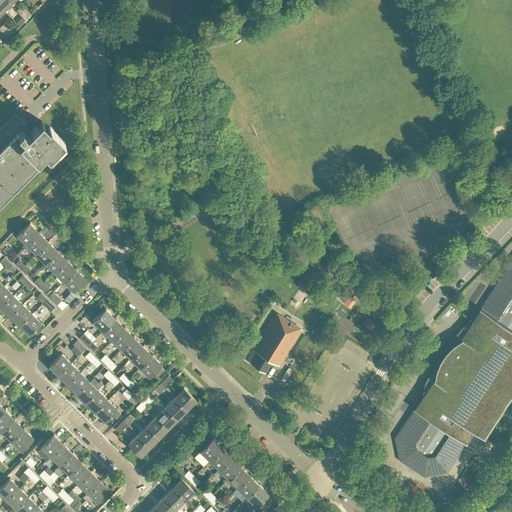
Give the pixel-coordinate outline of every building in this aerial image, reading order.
[(0,0),(0,6),(3,10),(12,1),(11,0),(0,0)] [(15,10),(20,15),(26,9),(21,4),(15,10)] [(26,9),(20,15),(25,19),(31,13),(26,9)] [(0,26),(0,30),(2,33),(8,27),(4,22),(0,26)] [(8,27),(2,33),(7,37),(13,31),(8,27)] [(27,129),(27,128),(26,127),(26,126),(25,123),(22,120),(19,117),(15,113),(0,127),(0,204),(41,163),(37,160),(44,154),(48,157),(64,141),(49,126),(48,127),(41,120),(30,131),(29,130),(28,130),(27,129)] [(16,235),(25,244),(38,231),(29,222),(16,235)] [(25,244),(35,253),(48,240),(38,231),(25,244)] [(35,253),(44,263),(57,250),(48,240),(35,253)] [(11,250),(6,245),(2,249),(7,254),(11,250)] [(44,263),(53,272),(66,259),(57,250),(44,263)] [(0,259),(0,260),(5,265),(9,261),(4,255),(0,259)] [(15,262),(20,268),(25,264),(19,258),(15,262)] [(53,272),(63,281),(75,268),(66,259),(53,272)] [(9,261),(5,265),(10,270),(14,266),(9,261)] [(424,396),(423,397),(404,427),(403,428),(403,429),(401,432),(399,438),(399,443),(399,447),(399,449),(401,453),(403,458),(407,462),(412,466),(414,468),(420,471),(425,472),(431,473),(436,472),(441,471),(446,468),(450,465),(453,461),(456,457),(466,442),(474,430),(484,437),(511,394),(511,262),(474,320),(470,318),(462,327),(456,333),(450,340),(444,349),(439,357),(433,366),(429,375),(426,381),(420,394),(424,396)] [(25,264),(20,268),(26,273),(30,269),(25,264)] [(313,267),(302,284),(309,288),(320,271),(313,267)] [(75,268),(63,281),(72,290),(85,278),(75,268)] [(18,278),(23,283),(28,279),(22,274),(18,278)] [(34,281),(39,286),(43,282),(38,277),(34,281)] [(28,279),(23,283),(29,289),(33,284),(28,279)] [(43,282),(39,286),(44,292),(48,287),(43,282)] [(0,288),(0,306),(0,307),(13,294),(4,285),(0,288)] [(314,286),(309,294),(325,303),(329,295),(314,286)] [(48,295),(56,304),(61,299),(52,291),(48,295)] [(351,291),(347,301),(355,305),(360,295),(351,291)] [(36,296),(41,302),(46,297),(40,292),(36,296)] [(0,307),(9,316),(22,303),(13,294),(0,307)] [(46,297),(41,302),(50,310),(54,306),(46,297)] [(9,316),(19,325),(31,312),(22,303),(9,316)] [(92,321),(102,330),(115,317),(105,308),(92,321)] [(31,312),(19,325),(28,335),(41,322),(31,312)] [(278,365),(301,328),(276,312),(253,349),(246,360),(250,362),(264,372),(271,360),(278,365)] [(102,330),(111,339),(124,326),(115,317),(102,330)] [(111,339),(120,349),(133,336),(124,326),(111,339)] [(79,337),(87,345),(92,341),(83,332),(79,337)] [(120,349),(130,358),(142,345),(133,336),(120,349)] [(70,349),(77,356),(85,347),(77,339),(72,343),(74,345),(70,349)] [(92,341),(87,345),(93,350),(97,346),(92,341)] [(130,358),(139,367),(152,354),(142,345),(130,358)] [(85,355),(90,361),(94,356),(89,351),(85,355)] [(48,365),(57,375),(70,362),(61,352),(48,365)] [(100,358),(106,363),(110,359),(105,354),(100,358)] [(152,354),(139,367),(148,376),(161,364),(152,354)] [(94,356),(90,361),(95,366),(100,362),(94,356)] [(110,359),(106,363),(111,369),(115,364),(110,359)] [(57,375),(67,384),(80,371),(70,362),(57,375)] [(103,374),(109,379),(113,375),(107,369),(103,374)] [(67,384),(76,393),(89,380),(80,371),(67,384)] [(119,376),(124,382),(128,377),(123,372),(119,376)] [(168,374),(159,382),(164,387),(172,378),(168,374)] [(113,375),(109,379),(114,384),(118,380),(113,375)] [(128,377),(124,382),(130,387),(134,383),(128,377)] [(85,402),(98,389),(103,384),(99,380),(94,385),(89,380),(76,393),(85,402)] [(164,387),(159,382),(154,388),(159,392),(164,387)] [(183,387),(174,396),(186,409),(196,399),(183,387)] [(122,392),(127,398),(132,393),(126,388),(122,392)] [(85,402),(95,412),(107,399),(98,389),(85,402)] [(511,394),(484,437),(492,442),(511,411),(511,394)] [(146,396),(141,401),(145,405),(151,400),(146,396)] [(174,396),(164,405),(177,418),(186,409),(174,396)] [(107,399),(95,412),(104,421),(112,413),(116,409),(117,408),(107,399)] [(145,405),(141,401),(136,406),(140,410),(145,405)] [(164,405),(155,415),(168,427),(177,418),(164,405)] [(0,413),(0,430),(1,431),(14,418),(5,409),(0,413)] [(116,409),(112,413),(115,417),(120,412),(116,409)] [(128,414),(123,419),(127,424),(133,418),(128,414)] [(155,415),(146,424),(159,437),(168,427),(155,415)] [(1,431),(10,440),(23,427),(14,418),(1,431)] [(127,424),(123,419),(115,428),(119,432),(127,424)] [(146,424),(137,433),(150,446),(159,437),(146,424)] [(23,427),(10,440),(20,450),(33,437),(23,427)] [(40,446),(50,455),(62,442),(53,433),(40,446)] [(150,446),(137,433),(127,443),(140,455),(150,446)] [(194,445),(209,459),(221,447),(212,437),(209,440),(204,435),(194,445)] [(50,455),(59,465),(72,452),(62,442),(50,455)] [(209,459),(218,469),(231,456),(221,447),(209,459)] [(59,465),(68,474),(81,461),(72,452),(59,465)] [(31,466),(35,461),(27,454),(23,458),(31,466)] [(218,469),(227,478),(240,465),(231,456),(218,469)] [(68,474),(77,483),(90,470),(81,461),(68,474)] [(227,478),(236,487),(249,474),(240,465),(227,478)] [(23,471),(29,476),(33,472),(28,467),(23,471)] [(39,474),(44,479),(49,475),(43,469),(39,474)] [(77,483),(87,492),(99,479),(90,470),(77,483)] [(184,474),(189,479),(193,475),(188,470),(184,474)] [(33,472),(29,476),(34,482),(38,477),(33,472)] [(236,487),(246,496),(259,483),(249,474),(236,487)] [(49,475),(44,479),(50,484),(54,480),(49,475)] [(193,475),(189,479),(195,485),(199,480),(193,475)] [(0,486),(0,493),(6,499),(19,486),(9,477),(0,486)] [(181,477),(171,486),(184,499),(194,490),(181,477)] [(99,479),(87,492),(96,502),(109,489),(99,479)] [(259,483),(246,496),(255,506),(268,493),(259,483)] [(42,489),(47,495),(51,490),(46,485),(42,489)] [(6,499),(15,508),(28,496),(19,486),(6,499)] [(171,486),(162,496),(175,509),(184,499),(171,486)] [(58,492),(63,497),(67,493),(62,488),(58,492)] [(202,492),(208,498),(212,493),(207,488),(202,492)] [(51,490),(47,495),(53,500),(57,496),(51,490)] [(67,493),(63,497),(68,503),(72,498),(67,493)] [(212,493),(208,498),(213,503),(217,499),(212,493)] [(15,508),(18,511),(30,511),(37,505),(28,496),(15,508)] [(162,496),(153,505),(160,511),(171,511),(175,509),(162,496)] [(72,506),(77,511),(83,511),(85,510),(76,502),(72,506)] [(60,508),(64,511),(66,511),(70,509),(65,503),(60,508)]
